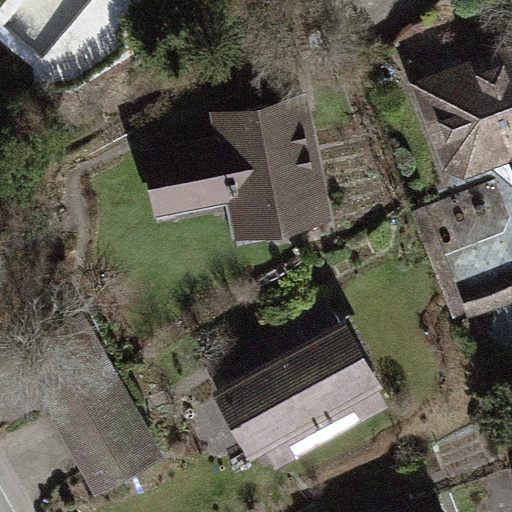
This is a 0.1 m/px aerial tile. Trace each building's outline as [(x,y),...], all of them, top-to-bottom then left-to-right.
[(511,46),(414,85),(450,169),(468,180),(511,162),(511,46)] [(213,142),(139,156),(151,220),(225,207),(232,247),(321,231),(298,105),(209,121),(213,142)] [(383,415),(323,305),(202,371),(262,481),(383,415)] [(73,321),(11,356),(93,500),(155,466),(73,321)] [(451,511),(441,483),(362,511),(451,511)]
